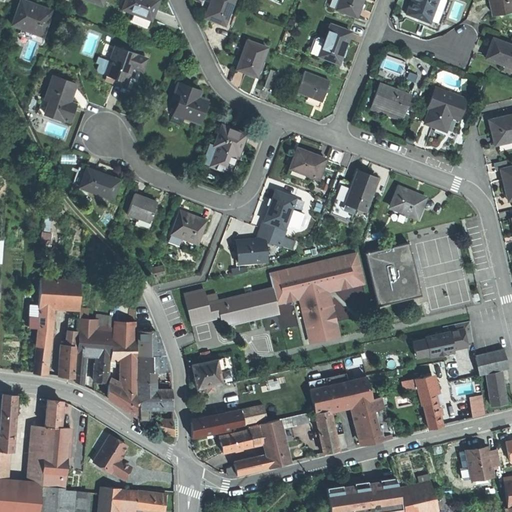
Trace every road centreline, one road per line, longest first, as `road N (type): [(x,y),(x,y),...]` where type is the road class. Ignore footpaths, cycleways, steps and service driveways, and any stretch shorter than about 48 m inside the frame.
road 1 (tertiary): [(511,417),(245,484),(213,481),(186,465)]
road 2 (residential): [(511,314),(481,200),(335,139)]
road 3 (track): [(0,71),(67,200),(147,291)]
road 4 (residential): [(280,117),(255,183),(229,202),(147,172),(101,132)]
road 5 (tertiary): [(0,381),(81,396),(186,465)]
road 6 (residential): [(147,291),(173,348),(186,465)]
road 7 (residential): [(280,117),(218,83),(178,0)]
